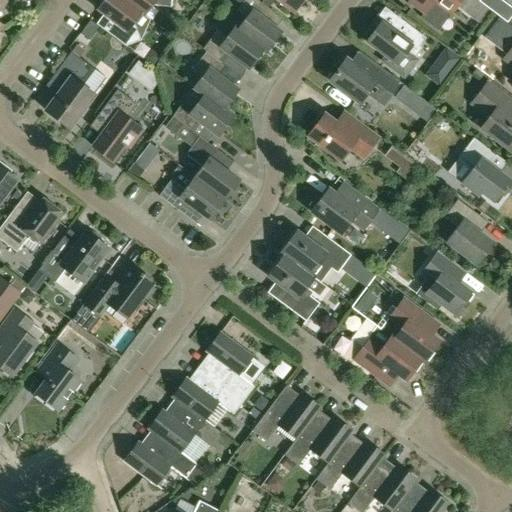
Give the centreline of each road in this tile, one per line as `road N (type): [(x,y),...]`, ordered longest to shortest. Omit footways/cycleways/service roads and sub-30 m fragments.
road 1 (residential): [(206,282),(266,203),(282,94),(352,0)]
road 2 (residential): [(206,282),(0,127)]
road 3 (residential): [(78,457),(206,282)]
road 4 (residential): [(419,434),(511,309)]
road 5 (residential): [(419,434),(308,354)]
